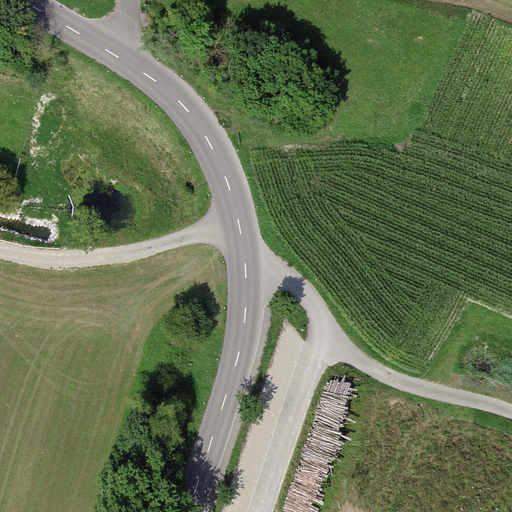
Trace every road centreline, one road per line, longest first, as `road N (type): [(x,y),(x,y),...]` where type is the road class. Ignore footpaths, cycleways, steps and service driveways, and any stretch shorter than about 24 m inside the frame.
road 1 (tertiary): [(25,0),(184,105),(234,198),(246,322),(191,511)]
road 2 (track): [(511,411),(383,375),(351,354),(294,282),(247,276)]
road 3 (track): [(240,222),(116,255),(0,251)]
